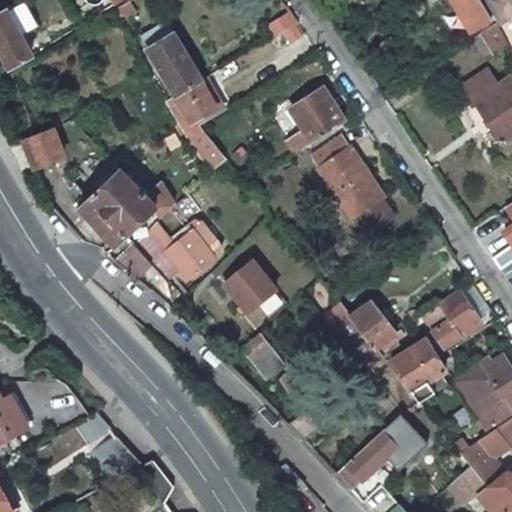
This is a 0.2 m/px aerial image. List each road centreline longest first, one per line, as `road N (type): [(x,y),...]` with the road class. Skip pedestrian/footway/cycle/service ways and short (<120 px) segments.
road 1 (residential): [(354,511),(153,307),(95,261),(47,251)]
road 2 (residential): [(299,0),(511,309)]
road 3 (secondary): [(258,511),(191,417),(99,317)]
road 4 (secondary): [(66,334),(141,415),(208,511)]
